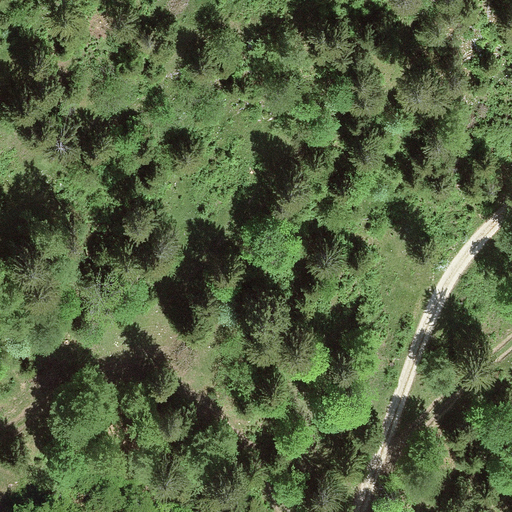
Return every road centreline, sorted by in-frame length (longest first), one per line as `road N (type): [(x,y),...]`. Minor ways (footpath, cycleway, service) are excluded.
road 1 (track): [(511,215),(454,276),(361,511)]
road 2 (track): [(378,466),(511,346)]
